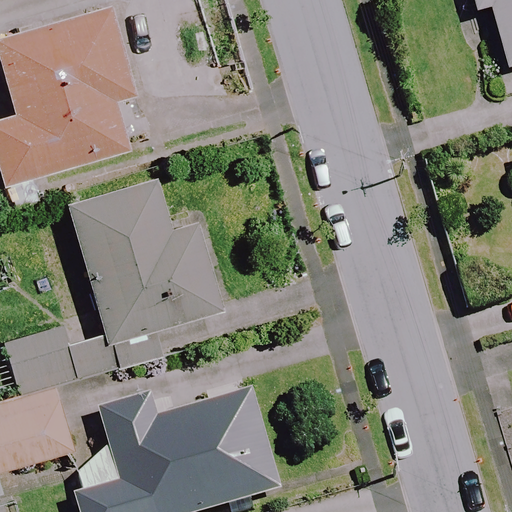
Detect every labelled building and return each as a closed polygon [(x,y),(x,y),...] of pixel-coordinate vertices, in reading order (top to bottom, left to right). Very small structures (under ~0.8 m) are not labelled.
[(511,0),(463,0),(470,25),(486,21),(503,81),(511,78),(511,0)] [(132,94),(107,6),(0,37),(0,82),(10,118),(0,121),(0,190),(124,155),(108,101),(132,94)] [(65,351),(55,317),(3,332),(6,342),(0,343),(0,405),(50,392),(224,340),(191,229),(167,235),(154,191),(65,218),(101,340),(65,351)] [(277,495),(244,380),(192,394),(197,411),(174,417),(167,392),(98,412),(111,457),(72,468),(81,498),(74,500),(77,511),(219,511),(227,510),(227,511),(253,511),(251,503),(277,495)] [(50,392),(0,405),(0,475),(69,455),(50,392)]
